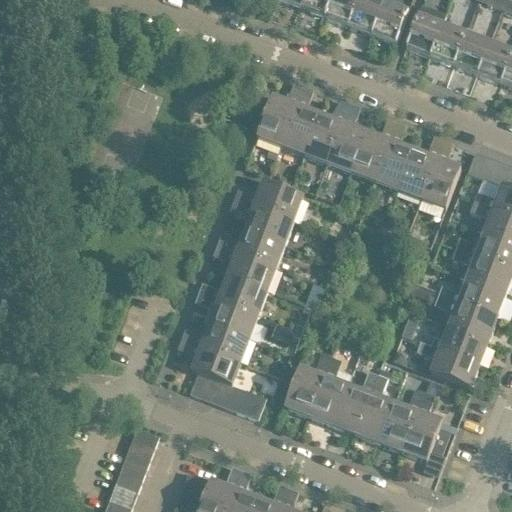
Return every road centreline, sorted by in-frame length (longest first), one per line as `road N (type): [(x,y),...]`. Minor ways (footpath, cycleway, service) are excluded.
road 1 (residential): [(14,381),(142,404),(423,511)]
road 2 (residential): [(511,141),(130,0)]
road 3 (tertiary): [(14,381),(16,0)]
road 4 (tertiary): [(10,511),(14,381)]
